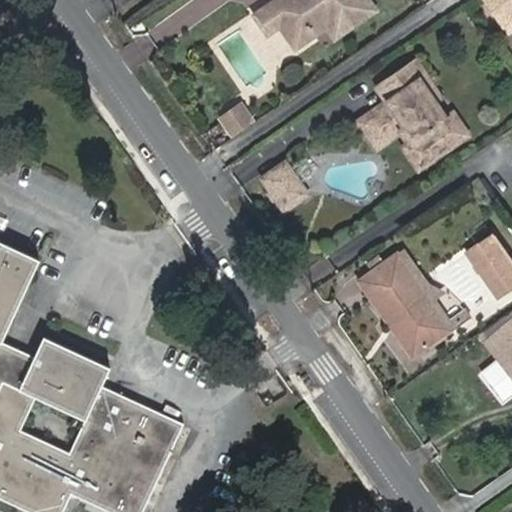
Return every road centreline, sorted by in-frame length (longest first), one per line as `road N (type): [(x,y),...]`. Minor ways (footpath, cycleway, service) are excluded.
road 1 (residential): [(192,181),(426,511)]
road 2 (residential): [(192,181),(452,1)]
road 3 (residential): [(84,30),(192,181)]
